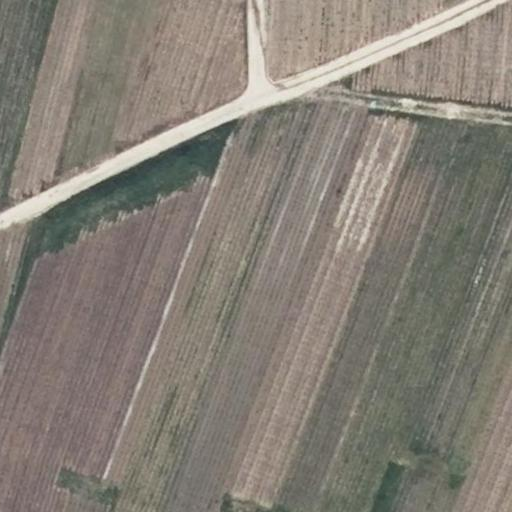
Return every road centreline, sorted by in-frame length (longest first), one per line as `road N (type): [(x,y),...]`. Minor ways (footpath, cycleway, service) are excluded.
road 1 (track): [(258,98),(0,223)]
road 2 (track): [(487,0),(258,98)]
road 3 (track): [(304,83),(430,111),(511,116)]
